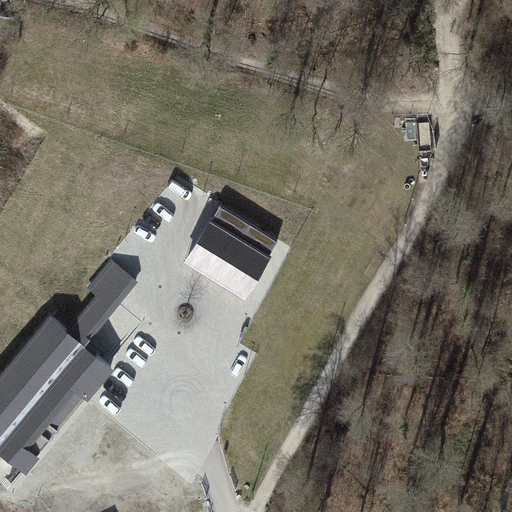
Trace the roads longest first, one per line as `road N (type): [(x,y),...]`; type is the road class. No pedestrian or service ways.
road 1 (track): [(253,511),(433,184),(452,98),(451,0)]
road 2 (track): [(84,0),(126,22),(372,98),(511,98)]
